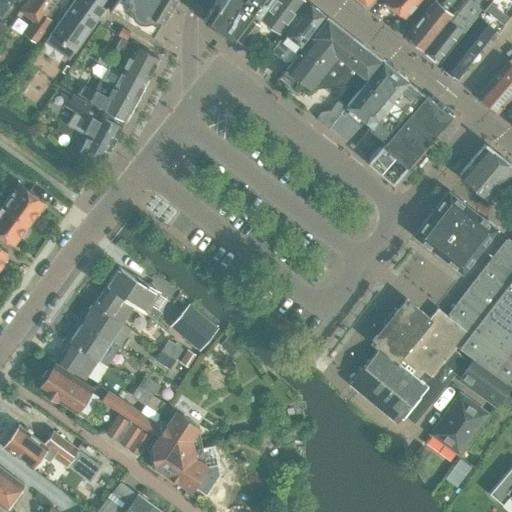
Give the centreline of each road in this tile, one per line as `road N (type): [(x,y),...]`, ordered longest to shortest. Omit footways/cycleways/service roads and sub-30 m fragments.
road 1 (residential): [(511,143),(477,114),(327,307)]
road 2 (residential): [(0,352),(145,168)]
road 3 (residential): [(145,168),(327,307)]
road 4 (residential): [(187,511),(60,420)]
road 5 (residential): [(145,168),(216,69)]
